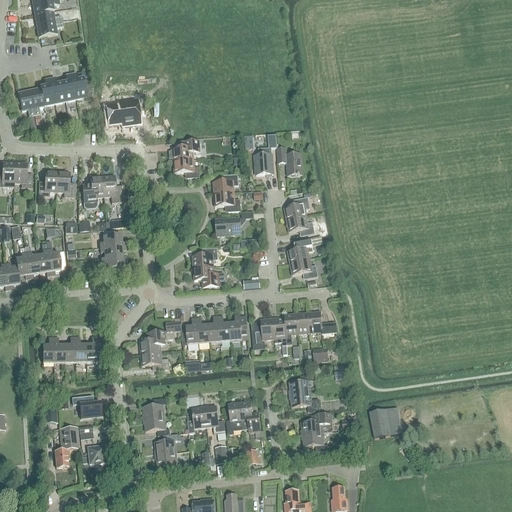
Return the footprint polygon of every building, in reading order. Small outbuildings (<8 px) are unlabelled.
[(58,2),(32,6),(34,18),(53,14),(52,8),(58,7),(58,2)] [(54,19),(53,14),(34,18),(36,28),(61,24),(60,18),(54,19)] [(62,29),(61,24),(36,28),(38,40),(56,36),(55,30),(62,29)] [(75,75),(70,76),(75,102),(86,99),(85,94),(92,92),(88,74),(75,76),(75,75)] [(65,104),(75,102),(70,76),(65,77),(66,84),(61,85),(65,104)] [(54,80),(49,81),(54,106),(65,104),(61,85),(55,87),(54,80)] [(43,108),(54,106),(49,81),(44,82),(45,89),(39,90),(40,90),(39,90),(43,108)] [(38,109),(43,108),(39,90),(28,93),(34,118),(39,117),(38,109)] [(17,95),(21,113),(27,112),(31,132),(36,131),(33,118),(34,118),(28,93),(17,95)] [(120,132),(136,131),(133,104),(118,106),(118,108),(105,109),(107,131),(120,130),(120,132)] [(273,176),(271,157),(271,150),(276,150),(275,137),(267,138),(268,150),(258,151),(258,157),(254,158),(256,178),(265,177),(267,179),(269,179),(271,178),(272,176),(273,176)] [(169,161),(173,162),(173,163),(193,162),(193,155),(200,154),(199,143),(177,145),(175,151),(172,151),(172,152),(168,154),(169,161)] [(287,178),(302,177),(301,156),(286,157),(285,150),(277,151),(278,166),(286,165),(287,178)] [(193,162),(173,163),(174,176),(187,175),(187,181),(199,180),(199,169),(194,169),(193,162)] [(2,165),(1,177),(0,177),(0,189),(6,190),(6,185),(14,185),(14,165),(2,165)] [(26,165),(14,165),(14,185),(21,185),(20,190),(32,191),(32,178),(26,178),(26,165)] [(49,194),(56,194),(57,174),(44,174),(44,186),(38,186),(37,198),(49,199),(49,194)] [(69,175),(57,174),(56,194),(63,195),(63,199),(74,200),(75,188),(69,187),(69,175)] [(213,197),(234,195),(233,188),(238,188),(237,177),(225,178),(225,184),(212,184),(213,197)] [(114,178),(102,179),(103,199),(110,199),(111,205),(122,204),(121,190),(115,191),(114,178)] [(89,180),(90,186),(81,187),(83,209),(85,212),(94,211),(97,208),(96,200),(103,199),(102,179),(89,180)] [(234,195),(213,197),(214,209),(227,208),(228,214),(240,213),(239,202),(234,202),(234,195)] [(286,223),(306,219),(305,212),(310,211),(307,200),(295,202),(297,208),(284,211),(286,223)] [(245,221),(253,221),(253,214),(240,215),(240,221),(239,221),(239,220),(215,222),(216,238),(240,237),(239,224),(245,223),(245,221)] [(24,225),(32,225),(33,217),(24,217),(24,225)] [(44,217),(36,217),(35,225),(44,225),(44,217)] [(307,225),(306,219),(286,223),(288,235),(301,232),(302,239),(314,236),(312,224),(307,225)] [(76,224),(64,224),(64,235),(76,235),(76,224)] [(78,224),(78,234),(89,233),(89,224),(78,224)] [(49,230),(50,238),(58,237),(57,229),(49,230)] [(100,250),(125,248),(124,244),(121,244),(120,238),(102,239),(103,245),(93,246),(94,251),(100,250)] [(289,266),(309,262),(308,255),(313,254),(311,243),(299,245),(300,251),(287,254),(289,266)] [(42,256),(36,257),(39,276),(45,275),(46,279),(50,278),(46,252),(45,245),(40,246),(42,256)] [(125,253),(125,248),(100,250),(100,255),(104,255),(104,261),(122,259),(122,253),(125,253)] [(192,258),(193,271),(213,269),(213,262),(218,262),(217,250),(205,251),(205,257),(192,258)] [(62,254),(58,255),(58,254),(52,255),(52,251),(46,252),(50,278),(55,278),(54,274),(61,273),(60,265),(64,265),(62,254)] [(75,252),(65,253),(66,260),(75,260),(75,252)] [(30,255),(25,256),(29,282),(33,281),(33,277),(39,276),(36,257),(31,258),(30,255)] [(25,282),(29,282),(25,256),(20,256),(21,260),(14,261),(16,268),(18,280),(24,279),(25,282)] [(126,259),(122,259),(104,261),(101,261),(101,266),(105,266),(105,272),(123,270),(122,264),(126,263),(126,259)] [(311,269),(309,262),(289,266),(292,278),(305,275),(306,282),(318,279),(315,268),(311,269)] [(19,288),(18,280),(16,268),(10,269),(10,266),(5,267),(9,293),(13,292),(13,289),(19,288)] [(5,293),(9,293),(5,267),(0,267),(0,268),(0,271),(0,270),(0,290),(4,290),(5,293)] [(220,290),(219,287),(220,287),(222,287),(222,286),(223,285),(223,284),(223,281),(223,275),(214,276),(213,269),(193,271),(194,283),(201,282),(202,291),(220,290)] [(259,281),(245,282),(246,291),(259,290),(259,281)] [(320,314),(308,315),(310,336),(321,335),(322,342),(337,341),(335,325),(321,326),(320,314)] [(298,337),(310,336),(308,315),(296,316),(298,337)] [(296,316),(284,317),(284,320),(286,342),(287,348),(291,347),(291,338),(298,337),(296,316)] [(242,343),(241,341),(247,341),(246,321),(240,321),(239,317),(234,318),(235,325),(229,326),(230,344),(242,343)] [(220,345),(230,344),(229,326),(223,326),(222,318),(218,319),(220,345)] [(213,327),(207,328),(209,345),(220,345),(218,319),(213,319),(213,327)] [(139,344),(140,357),(161,355),(160,348),(165,347),(164,342),(174,342),(174,334),(181,334),(180,320),(173,321),(173,324),(172,324),(173,333),(145,336),(146,344),(139,344)] [(198,346),(209,345),(207,328),(202,328),(201,320),(196,321),(198,346)] [(284,320),(272,321),(274,343),(274,346),(281,345),(281,348),(287,348),(286,342),(284,320)] [(186,329),(186,333),(181,334),(182,348),(198,346),(196,321),(191,321),(192,329),(186,329)] [(256,346),(252,347),(253,353),(263,352),(262,344),(274,343),(272,321),(260,322),(261,334),(255,334),(256,346)] [(70,347),(64,347),(64,365),(75,365),(74,339),(70,339),(70,347)] [(75,365),(86,365),(85,347),(79,347),(79,339),(74,339),(75,365)] [(86,365),(97,365),(97,355),(101,355),(101,339),(96,339),(91,339),(91,347),(85,347),(86,365)] [(53,365),(53,340),(48,340),(48,347),(42,348),(42,366),(53,365)] [(53,365),(64,365),(64,347),(58,347),(58,340),(53,340),(53,365)] [(326,350),(312,351),(313,362),(327,361),(326,350)] [(161,355),(140,357),(141,369),(154,368),(155,374),(169,372),(168,361),(161,362),(161,355)] [(300,384),(289,385),(291,410),(307,408),(307,414),(319,413),(318,401),(311,402),(309,384),(312,383),(312,377),(300,378),(300,384)] [(80,421),(101,418),(100,404),(91,405),(91,398),(71,400),(72,408),(79,407),(80,421)] [(142,410),(144,422),(164,420),(163,408),(166,407),(166,401),(154,402),(154,408),(142,410)] [(250,404),(239,405),(241,423),(242,433),(248,432),(249,435),(260,434),(258,417),(252,418),(250,404)] [(230,423),(225,424),(227,438),(233,437),(233,434),(242,433),(241,423),(239,405),(228,406),(230,423)] [(216,408),(204,410),(206,430),(212,429),(213,436),(225,435),(224,423),(218,424),(216,408)] [(43,427),(56,426),(55,410),(42,411),(43,427)] [(206,430),(204,410),(191,411),(193,423),(187,424),(188,436),(194,435),(194,431),(206,430)] [(397,410),(368,415),(373,442),(402,436),(397,410)] [(328,416),(316,418),(313,418),(313,424),(301,425),(302,437),(322,435),(332,434),(332,428),(329,428),(328,416)] [(165,432),(164,420),(144,422),(145,434),(157,433),(157,439),(165,438),(170,438),(170,437),(169,431),(165,432)] [(356,422),(341,423),(342,433),(357,432),(356,422)] [(92,434),(91,427),(77,429),(78,436),(92,434)] [(68,452),(79,451),(76,429),(59,431),(61,452),(54,453),(56,470),(68,469),(67,462),(69,461),(68,452)] [(323,447),(322,435),(302,437),(303,450),(315,448),(315,454),(328,453),(327,447),(323,447)] [(154,445),(156,457),(176,455),(175,443),(178,443),(178,437),(170,437),(170,438),(165,438),(166,444),(154,445)] [(217,449),(214,450),(216,467),(228,466),(226,448),(225,448),(225,446),(217,447),(217,449)] [(89,466),(106,465),(104,448),(87,449),(89,466)] [(236,450),(227,451),(229,467),(238,466),(236,450)] [(246,454),(248,468),(259,467),(257,452),(246,454)] [(208,454),(201,455),(203,472),(211,471),(208,454)] [(177,467),(176,455),(156,457),(157,470),(169,468),(169,474),(181,473),(181,467),(177,467)] [(344,490),(332,491),(333,502),(331,502),(331,511),(347,511),(347,502),(345,502),(344,490)] [(311,511),(311,504),(301,505),(299,505),(298,493),(285,494),(286,505),(284,505),(284,511),(311,511)] [(244,511),(244,502),(237,502),(237,497),(226,498),(226,503),(224,503),(224,511),(244,511)] [(214,511),(214,501),(204,502),(204,503),(192,504),(193,510),(183,511),(182,511),(214,511)]
